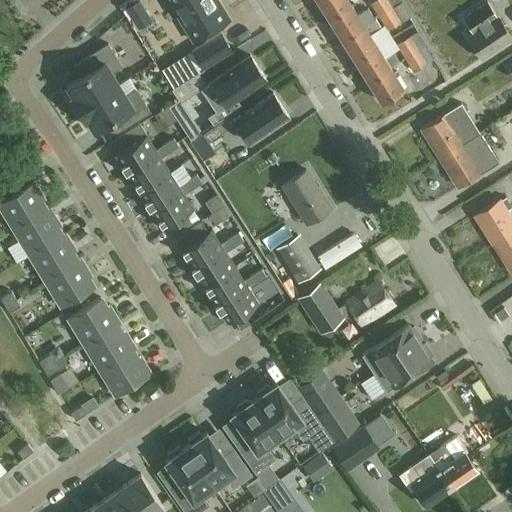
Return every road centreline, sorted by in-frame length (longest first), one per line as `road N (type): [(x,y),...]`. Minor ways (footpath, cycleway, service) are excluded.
road 1 (residential): [(207,374),(13,78),(100,0)]
road 2 (residential): [(511,388),(269,0)]
road 3 (residential): [(10,511),(207,374)]
road 4 (track): [(511,44),(359,141)]
